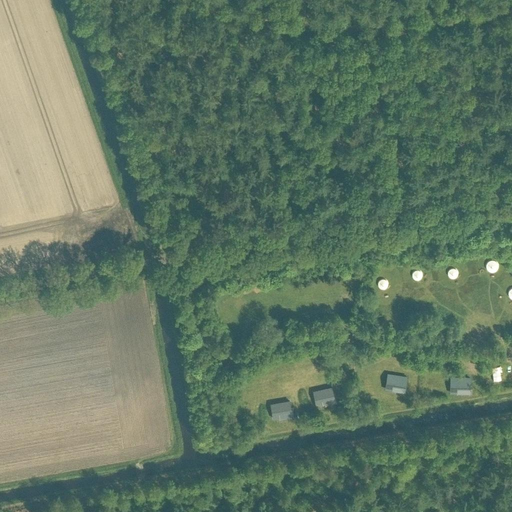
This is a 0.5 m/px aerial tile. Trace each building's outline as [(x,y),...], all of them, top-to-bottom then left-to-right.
[(447,273),(453,278),(457,272),(451,268),(447,273)] [(392,384),(405,386),(406,377),(399,376),(399,375),(392,374),(392,376),(387,375),(385,388),(391,389),(392,384)] [(462,377),(455,377),(455,378),(451,378),(450,392),(457,392),(457,387),(470,387),(470,378),(462,378),(462,377)] [(311,390),(313,407),(332,404),(330,387),(311,390)] [(267,402),(270,419),(294,415),(291,398),(267,402)]
